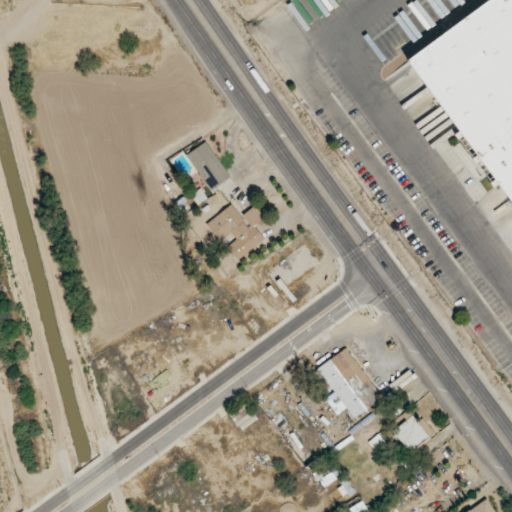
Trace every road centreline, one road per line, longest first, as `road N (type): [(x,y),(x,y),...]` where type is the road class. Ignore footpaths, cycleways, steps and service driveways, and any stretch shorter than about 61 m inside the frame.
road 1 (primary): [(186,0),(511,454)]
road 2 (tertiary): [(120,472),(384,279)]
road 3 (tertiary): [(371,262),(116,457)]
